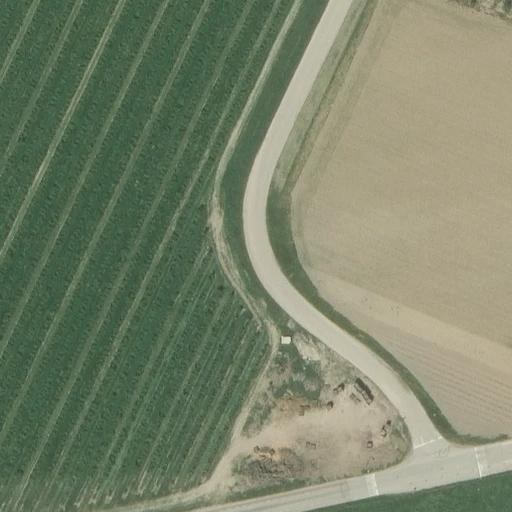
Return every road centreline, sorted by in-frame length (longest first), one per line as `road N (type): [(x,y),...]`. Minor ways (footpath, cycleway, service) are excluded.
road 1 (unclassified): [(434,470),(399,395),(280,292),(262,266),(253,229),(265,169),(339,0)]
road 2 (tertiary): [(434,470),(250,511)]
